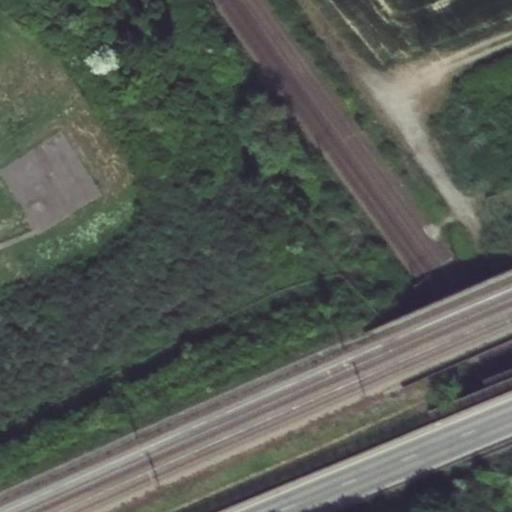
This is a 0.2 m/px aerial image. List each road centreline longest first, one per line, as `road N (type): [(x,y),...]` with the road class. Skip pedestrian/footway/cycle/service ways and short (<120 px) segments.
road 1 (secondary): [(511,415),(278,511)]
road 2 (track): [(511,39),(394,87)]
